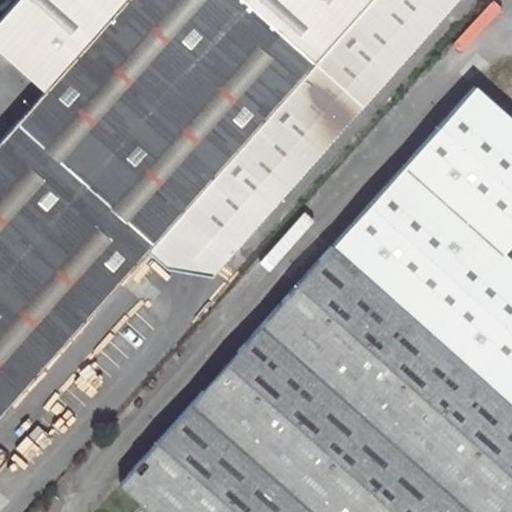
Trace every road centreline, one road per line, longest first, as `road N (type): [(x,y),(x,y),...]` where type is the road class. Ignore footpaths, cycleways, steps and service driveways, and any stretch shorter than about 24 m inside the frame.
road 1 (unknown): [(79,511),(94,483),(461,66),(489,40),(511,33)]
road 2 (unknown): [(11,511),(204,283)]
